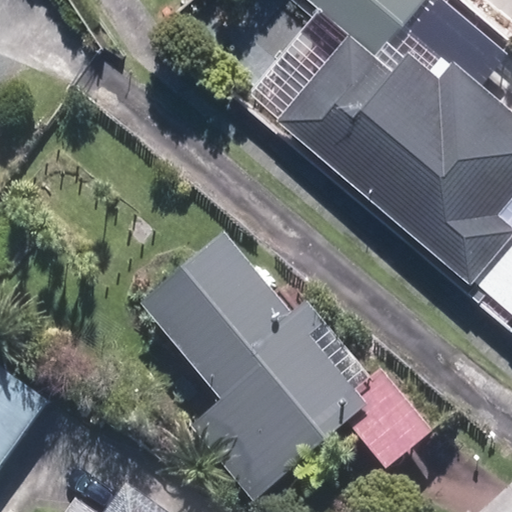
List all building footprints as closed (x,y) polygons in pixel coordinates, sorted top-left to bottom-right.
[(327,0),(385,51),(431,0),(327,0)] [(478,279),(511,308),(511,108),(456,62),(442,79),(410,52),(396,69),(352,33),(278,121),(473,285),(478,279)] [(192,422),(254,499),(353,421),(389,466),(432,430),(321,292),(295,313),(228,231),(145,297),(225,396),(192,422)] [(0,469),(50,399),(0,363),(0,469)] [(106,511),(177,511),(129,479),(106,511)]
